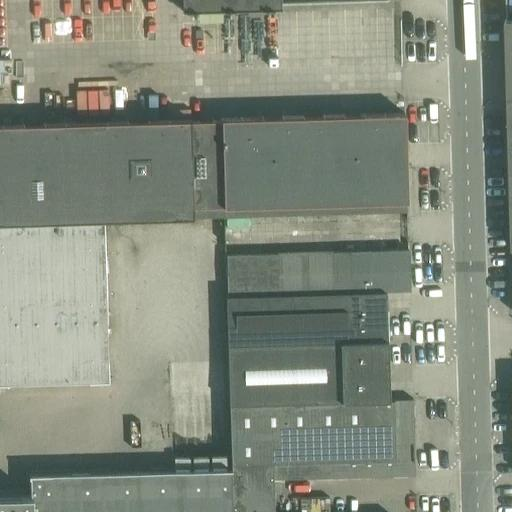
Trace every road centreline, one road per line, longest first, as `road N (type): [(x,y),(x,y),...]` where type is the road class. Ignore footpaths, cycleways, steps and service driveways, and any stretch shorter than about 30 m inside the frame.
road 1 (unclassified): [(480,511),(463,0)]
road 2 (unknown): [(166,0),(176,67),(466,73)]
